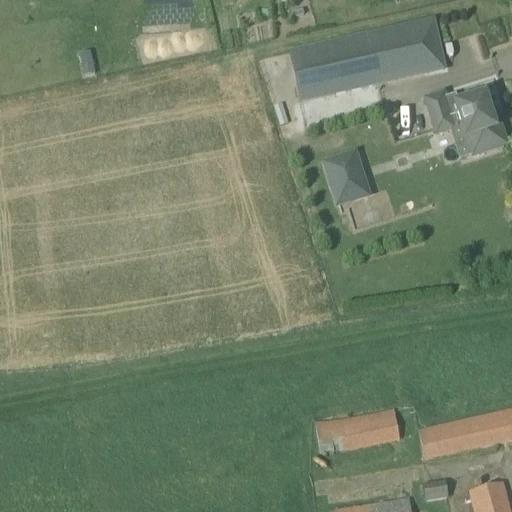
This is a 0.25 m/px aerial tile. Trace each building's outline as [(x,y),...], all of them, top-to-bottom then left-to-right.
[(290,54),(301,102),(379,85),(378,79),(441,65),(433,26),(369,40),(369,37),(290,54)] [(454,131),(463,127),(472,158),(506,147),(499,128),(494,130),(484,99),(458,107),(454,97),(445,101),(443,95),(425,101),(436,136),(454,131)] [(343,160),(324,166),(337,208),(351,203),(348,192),(353,191),(343,160)] [(394,411),(314,425),(319,456),(399,442),(394,411)] [(511,442),(511,412),(418,433),(424,462),(511,442)] [(425,504),(447,500),(445,482),(422,486),(425,504)] [(474,511),(508,511),(501,486),(470,494),(474,511)] [(331,511),(410,511),(408,500),(331,511)]
